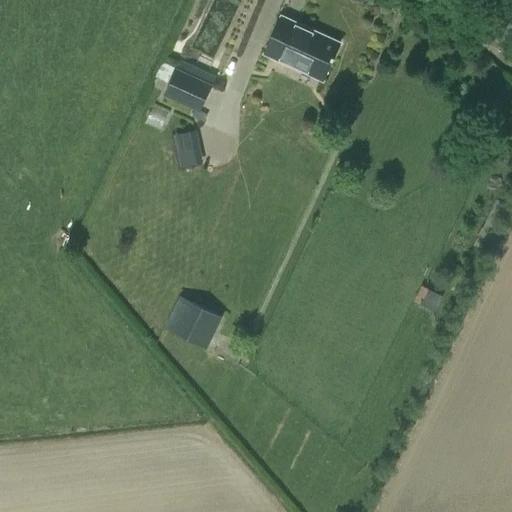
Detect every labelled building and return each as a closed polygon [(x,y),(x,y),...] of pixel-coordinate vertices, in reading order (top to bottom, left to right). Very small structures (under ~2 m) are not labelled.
[(322,82),(331,63),(332,60),(334,61),(335,57),(334,57),(339,44),(338,43),(338,45),(321,38),(320,38),(312,35),(313,32),(282,17),(274,36),(264,55),(322,82)] [(164,95),(200,112),(217,77),(181,60),(164,95)] [(171,126),(172,111),(158,110),(157,124),(171,126)] [(191,170),(208,166),(201,134),(185,137),(191,170)] [(343,238),(351,224),(333,215),(326,229),(343,238)] [(434,242),(427,256),(438,262),(446,248),(434,242)] [(443,296),(428,289),(420,305),(435,312),(443,296)] [(164,327),(208,349),(223,318),(180,296),(164,327)]
